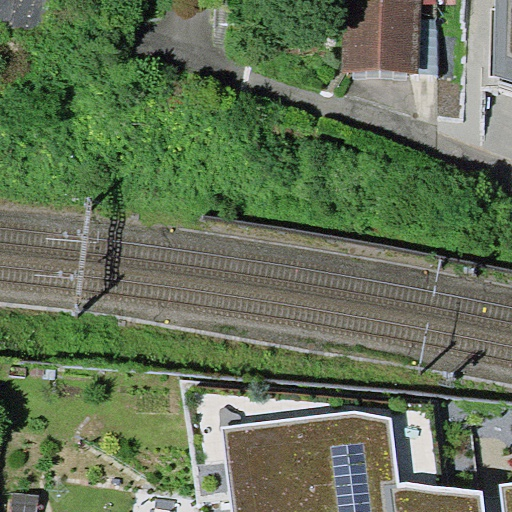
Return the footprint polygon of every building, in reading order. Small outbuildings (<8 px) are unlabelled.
[(343,0),(342,71),(354,71),(408,73),(419,73),(420,20),(421,3),(421,0),(343,0)] [(511,0),(495,0),(495,76),(511,82),(511,0)] [(438,20),(420,20),(419,73),(437,73),(438,20)] [(408,81),(408,73),(354,71),(354,79),(408,81)] [(358,412),(225,426),(235,511),(511,511),(511,483),(501,485),(503,511),(485,511),(482,493),(409,484),(398,486),(392,418),(358,412)] [(37,511),(40,496),(14,493),(11,511),(37,511)]
